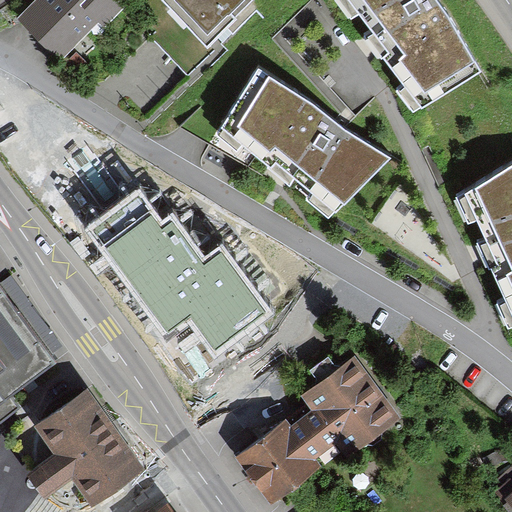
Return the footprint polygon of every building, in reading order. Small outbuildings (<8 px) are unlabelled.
[(106,0),(46,0),(32,15),(74,55),(117,10),(106,0)] [(188,0),(228,37),(263,0),(188,0)] [(478,47),(448,0),(357,0),(418,78),(478,47)] [(386,135),(252,51),(219,112),(336,183),(386,135)] [(511,296),(511,143),(458,178),(511,297),(511,296)] [(162,218),(141,190),(84,232),(166,342),(189,324),(215,359),(274,315),(221,244),(205,256),(172,211),(162,218)] [(0,277),(0,427),(19,415),(11,401),(57,366),(0,277)] [(317,402),(302,413),(325,444),(338,434),(347,445),(394,409),(353,355),(307,390),(317,402)] [(152,468),(95,393),(47,429),(63,452),(41,469),(59,493),(82,476),(104,505),(152,468)] [(284,415),(239,448),(272,491),(316,458),(312,454),(325,444),(302,413),(290,422),(284,415)] [(181,511),(169,495),(145,511),(181,511)]
